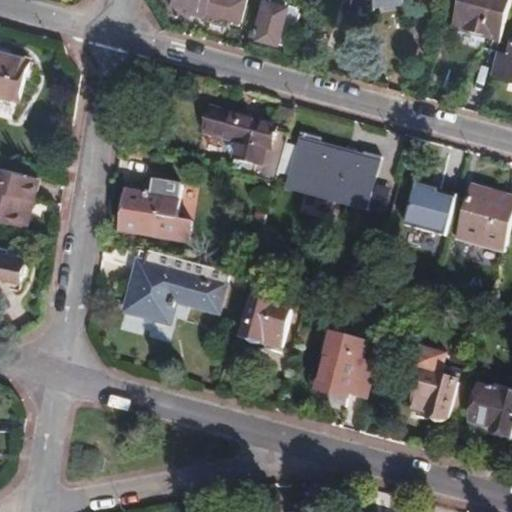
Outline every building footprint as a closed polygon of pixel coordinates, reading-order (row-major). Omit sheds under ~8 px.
[(171,0),(170,7),(236,24),(242,0),(171,0)] [(484,35),(497,39),(507,0),(457,0),(450,29),(483,38),(484,35)] [(256,39),(274,43),(280,22),(291,24),(295,20),(296,14),(295,12),(295,10),(292,5),(287,4),(283,7),(262,2),(255,23),(260,24),(256,39)] [(280,22),(274,43),(285,47),(291,24),(280,22)] [(511,81),(511,40),(507,56),(496,53),(490,75),(511,81)] [(0,97),(14,101),(24,60),(0,53),(0,97)] [(255,178),(272,182),(285,132),(274,129),(275,124),(207,107),(201,130),(234,140),(229,158),(257,167),(255,178)] [(381,162),(299,139),(284,197),(366,220),(381,162)] [(36,178),(0,167),(0,221),(17,226),(23,199),(32,200),(36,178)] [(119,231),(186,242),(188,222),(175,220),(180,186),(153,181),(151,196),(124,192),(119,231)] [(416,186),(410,228),(453,234),(459,192),(416,186)] [(502,249),(511,214),(511,197),(472,187),(459,238),(502,249)] [(23,263),(23,259),(5,255),(5,250),(0,248),(0,291),(7,287),(14,289),(16,287),(20,277),(23,276),(26,267),(23,263)] [(215,316),(227,274),(142,251),(139,263),(136,263),(130,285),(133,286),(126,306),(167,318),(169,310),(173,310),(174,304),(215,316)] [(273,374),(282,338),(243,327),(233,362),(273,374)] [(362,402),(371,370),(357,366),(361,350),(330,342),(315,396),(344,405),(346,398),(362,402)] [(445,421),(458,376),(440,371),(443,357),(415,349),(408,372),(421,377),(412,409),(418,412),(416,419),(425,422),(427,415),(445,421)] [(510,433),(511,426),(511,395),(476,385),(470,404),(474,406),(469,423),(493,430),(497,434),(505,436),(510,433)]
